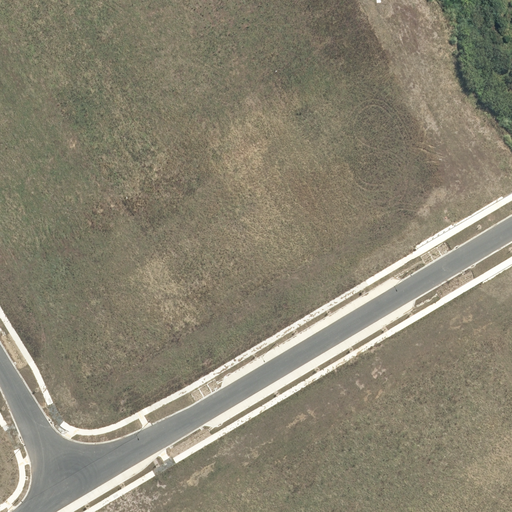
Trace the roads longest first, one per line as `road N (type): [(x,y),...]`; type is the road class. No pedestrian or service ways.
road 1 (unclassified): [(73,486),(511,226)]
road 2 (unclassified): [(73,486),(0,364)]
